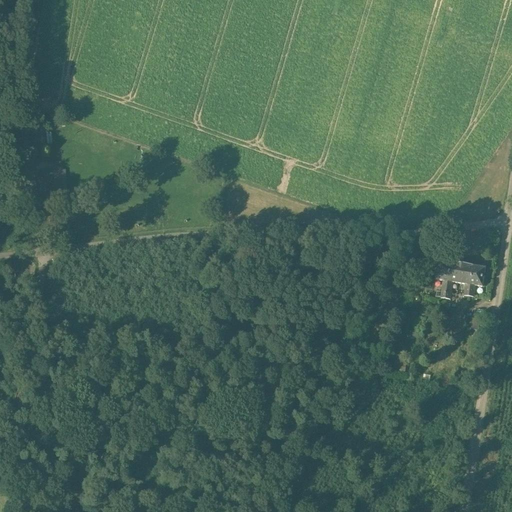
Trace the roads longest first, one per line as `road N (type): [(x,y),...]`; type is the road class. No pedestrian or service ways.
road 1 (unclassified): [(510,221),(432,231),(175,232),(43,252),(29,376),(0,458)]
road 2 (track): [(277,511),(432,231)]
road 3 (unclassified): [(466,511),(510,221)]
road 4 (track): [(43,252),(23,114),(35,15)]
road 5 (track): [(147,511),(0,476)]
